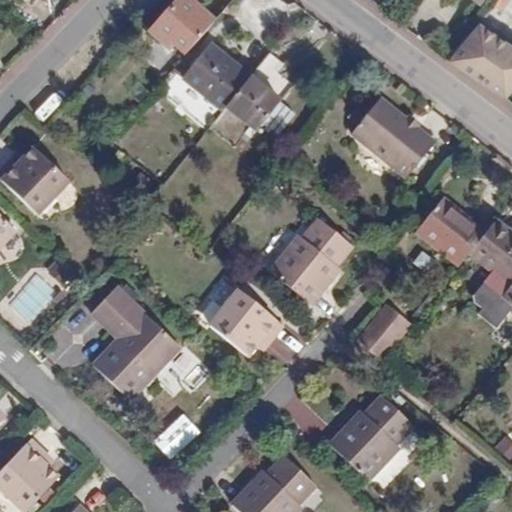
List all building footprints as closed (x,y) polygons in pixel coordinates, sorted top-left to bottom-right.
[(176,33),(191,46),(217,15),(199,0),(175,0),(154,25),(171,40),(176,33)] [(511,48),(476,23),(446,60),(502,98),(511,85),(511,48)] [(225,107),(249,77),(210,47),(184,80),(222,111),(225,107)] [(280,101),(249,77),(225,107),(256,132),(280,101)] [(431,143),(414,129),(405,120),(381,100),(351,135),(401,177),(431,143)] [(405,120),(414,129),(419,122),(409,115),(405,120)] [(17,164),(11,160),(0,171),(0,181),(35,214),(66,183),(31,150),(23,157),(17,164)] [(18,153),(11,160),(17,164),(23,157),(18,153)] [(416,234),(457,267),(470,251),(485,234),(442,201),(416,234)] [(0,245),(13,232),(0,219),(0,245)] [(270,272),(309,305),(338,268),(335,265),(350,247),(316,220),(301,239),(298,237),(270,272)] [(484,315),(496,325),(511,307),(511,235),(495,221),(485,234),(470,251),(496,274),(476,298),(489,310),(484,315)] [(115,288),(96,307),(122,333),(117,339),(92,366),(129,401),(170,359),(165,354),(175,344),(115,288)] [(263,338),(270,342),(283,326),(239,289),(210,325),(247,357),(256,346),(263,338)] [(389,303),(356,337),(381,361),(414,327),(389,303)] [(90,313),(117,339),(122,333),(96,307),(90,313)] [(263,338),(256,346),(262,351),(270,342),(263,338)] [(165,354),(170,359),(180,348),(175,344),(165,354)] [(184,373),(190,386),(207,379),(200,365),(184,373)] [(412,428),(381,400),(364,418),(361,416),(330,449),(366,483),(398,450),(394,446),(412,428)] [(511,459),(511,458),(511,436),(509,434),(497,445),(511,459)] [(54,476),(46,467),(40,462),(45,457),(27,438),(0,467),(0,490),(21,510),(54,476)] [(40,462),(46,467),(51,462),(45,457),(40,462)] [(266,475),(233,509),(236,511),(301,511),(303,511),(299,507),(315,490),(284,460),(268,477),(266,475)]
